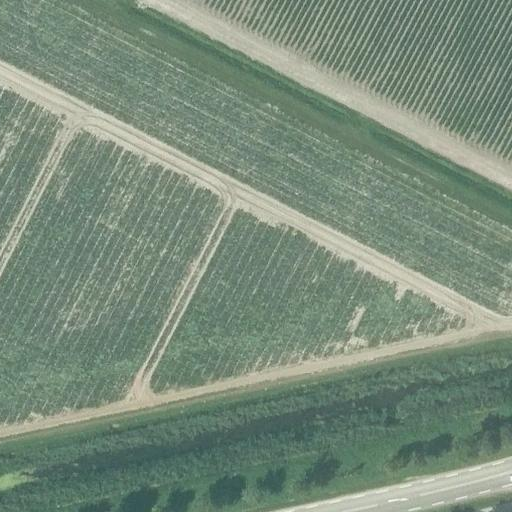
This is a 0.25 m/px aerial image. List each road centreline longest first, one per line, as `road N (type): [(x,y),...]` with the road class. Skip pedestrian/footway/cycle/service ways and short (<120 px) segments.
road 1 (unknown): [(511,169),(175,0)]
road 2 (secondary): [(360,511),(511,474)]
